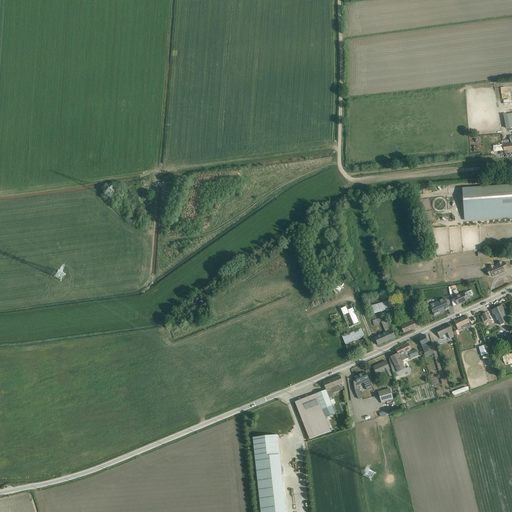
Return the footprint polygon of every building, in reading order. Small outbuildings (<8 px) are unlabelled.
[(504,150),(511,149),(511,135),(509,136),(510,140),(511,141),(508,142),(508,139),(502,140),(504,150)] [(465,220),(511,216),(511,184),(462,188),(465,220)] [(109,197),(115,190),(110,185),(103,192),(109,197)] [(505,269),(508,268),(505,262),(502,263),(502,261),(496,263),(497,264),(494,266),(493,265),(488,267),(489,268),(486,269),(489,276),(492,275),(493,276),(505,271),(505,269)] [(457,305),(468,300),(464,292),(454,297),(454,298),(451,299),(453,306),(457,304),(457,305)] [(449,308),(445,298),(430,305),(434,315),(440,312),(445,310),(449,308)] [(371,304),(373,313),(391,309),(388,299),(371,304)] [(500,325),(507,322),(505,317),(506,317),(504,312),(505,312),(502,305),(497,307),(498,308),(496,308),(491,310),(493,315),(494,314),(497,321),(498,320),(500,325)] [(358,322),(353,306),(347,309),(346,306),(341,308),(348,326),(358,322)] [(404,310),(407,316),(411,314),(411,315),(416,312),(413,306),(404,310)] [(378,345),(395,337),(388,320),(386,320),(385,316),(372,320),(374,325),(379,324),(379,323),(381,322),(385,332),(374,337),(378,345)] [(468,328),(472,326),(467,316),(454,321),(458,330),(461,328),(462,329),(467,327),(468,328)] [(404,333),(417,327),(413,319),(410,320),(410,319),(404,322),(405,324),(401,326),(404,333)] [(447,333),(452,330),(449,324),(436,330),(440,338),(443,337),(442,335),(447,333)] [(342,335),(346,333),(343,325),(338,327),(342,335)] [(369,346),(361,328),(342,336),(350,354),(369,346)] [(452,330),(447,333),(450,338),(453,337),(454,340),(456,339),(452,330)] [(426,338),(420,339),(424,356),(434,354),(432,345),(428,346),(426,338)] [(408,351),(411,350),(408,343),(396,348),(398,353),(390,357),(398,372),(405,368),(403,362),(409,359),(408,358),(418,355),(416,349),(409,352),(408,351)] [(481,356),(489,354),(486,344),(479,347),(481,356)] [(386,378),(392,375),(389,369),(390,369),(386,360),(373,366),(376,375),(383,372),(386,378)] [(405,368),(398,372),(393,374),(393,375),(394,378),(410,370),(409,367),(405,368)] [(367,389),(372,387),(365,371),(354,376),(356,380),(353,381),(354,384),(355,391),(360,389),(358,385),(363,382),(367,389)] [(331,393),(343,389),(341,384),(343,383),(340,375),(323,382),(326,390),(328,394),(329,398),(333,397),(331,393)] [(466,386),(452,392),(453,395),(467,390),(467,389),(469,388),(468,386),(466,387),(466,386)] [(390,388),(378,391),(381,403),(393,400),(390,388)] [(328,394),(326,390),(295,402),(309,439),(330,431),(324,415),(334,411),(329,398),(328,394)] [(285,511),(277,435),(252,437),(259,511),(285,511)]
